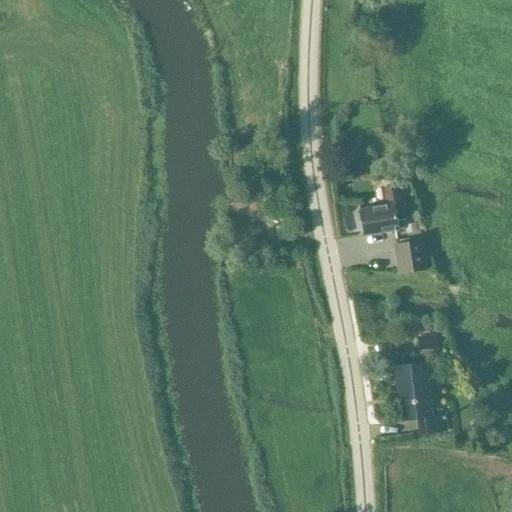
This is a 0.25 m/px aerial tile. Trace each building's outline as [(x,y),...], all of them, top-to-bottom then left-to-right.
[(383,175),(384,182),(399,180),(398,173),(383,175)] [(398,230),(396,221),(407,219),(405,203),(400,204),(397,185),(385,187),(388,205),(359,210),(364,235),(398,230)] [(392,245),(398,276),(427,271),(422,240),(392,245)] [(420,352),(439,350),(437,336),(418,338),(420,352)] [(400,421),(417,419),(419,435),(447,432),(445,420),(442,420),(441,415),(432,417),(425,363),(394,367),(400,421)]
